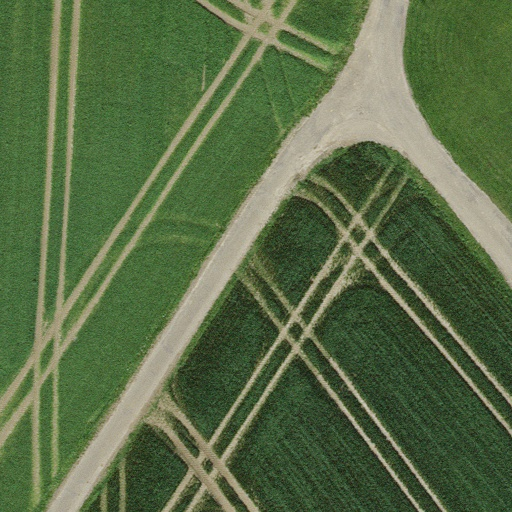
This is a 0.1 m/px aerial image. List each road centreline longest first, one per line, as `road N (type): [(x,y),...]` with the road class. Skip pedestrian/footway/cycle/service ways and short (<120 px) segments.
road 1 (track): [(65,511),(315,140),(373,97)]
road 2 (residential): [(373,97),(511,248)]
